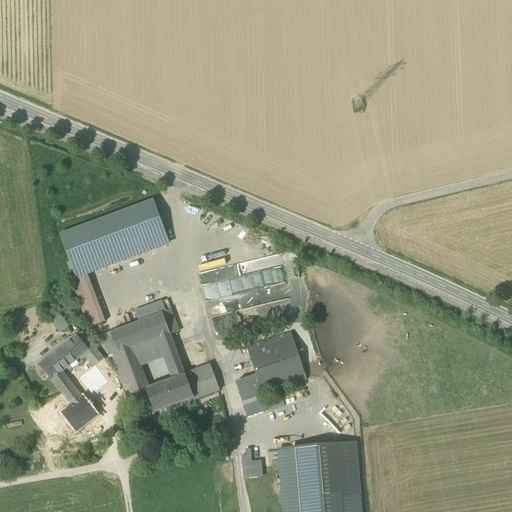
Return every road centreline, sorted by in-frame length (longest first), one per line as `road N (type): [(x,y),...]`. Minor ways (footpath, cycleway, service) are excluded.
road 1 (tertiary): [(349,244),(0,99)]
road 2 (residential): [(349,244),(387,201),(511,172)]
road 3 (tertiary): [(511,319),(349,244)]
road 4 (unknown): [(132,511),(133,460),(234,430)]
road 5 (track): [(0,484),(133,460)]
